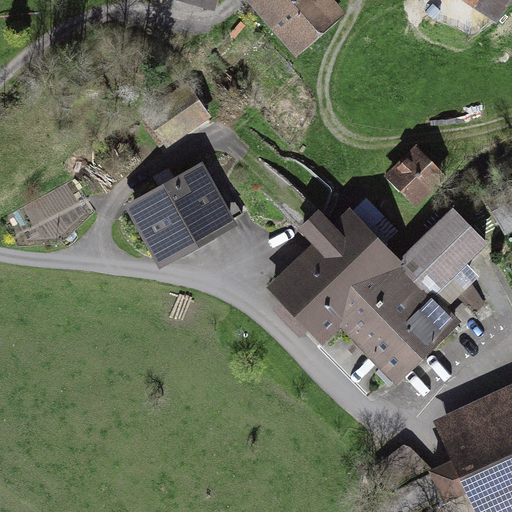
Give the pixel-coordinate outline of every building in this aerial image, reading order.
[(340,16),(326,0),(253,0),(298,52),(340,16)] [(470,0),(496,17),(507,0),(470,0)] [(188,90),(147,117),(166,145),(207,118),(188,90)] [(385,173),(416,204),(445,175),(414,144),(385,173)] [(200,166),(129,206),(162,263),(232,224),(200,166)] [(511,188),(489,202),(506,233),(511,229),(511,188)] [(347,324),(397,376),(454,322),(427,293),(477,244),(449,214),(397,264),(349,214),(273,287),(327,343),(347,324)] [(511,511),(511,389),(441,422),(456,455),(439,462),(454,497),(471,489),(481,511),(511,511)]
